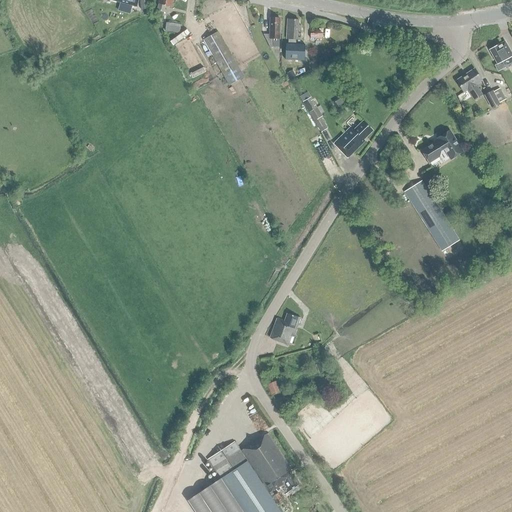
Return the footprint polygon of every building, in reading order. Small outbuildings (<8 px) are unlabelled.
[(112,0),(120,3),(118,11),(130,14),(132,6),(136,7),(137,0),(112,0)] [(159,0),(159,4),(157,11),(164,13),(166,7),(172,8),(173,0),(159,0)] [(168,15),(165,32),(179,34),(180,30),(183,31),(184,27),(185,27),(186,18),(168,15)] [(279,48),(280,42),(279,42),(280,19),(271,19),(271,36),(264,35),(271,49),(274,48),(279,48)] [(286,44),(285,60),(304,61),(305,45),(296,45),(296,39),(301,40),(301,26),(298,26),(299,20),(287,20),(287,39),(288,39),(288,44),(286,44)] [(237,67),(218,33),(204,41),(224,75),(237,67)] [(505,68),(511,64),(511,55),(504,42),(489,50),(497,65),(502,62),(505,68)] [(455,79),(463,93),(468,91),(473,100),(482,95),(476,84),(481,81),(474,69),(455,79)] [(292,71),(287,74),(291,82),(297,79),(292,71)] [(506,100),(500,88),(494,92),(500,103),(506,100)] [(500,104),(493,90),(484,95),(491,108),(500,104)] [(303,103),(321,133),(327,130),(320,119),(322,118),(310,98),(303,103)] [(334,144),(349,158),(365,141),(363,140),(373,130),(363,121),(354,131),(350,128),(334,144)] [(455,156),(464,150),(451,129),(438,137),(441,142),(438,144),(436,140),(422,149),(430,161),(440,155),(439,154),(441,149),(444,147),(450,148),(454,154),(455,156)] [(406,191),(448,258),(464,247),(423,181),(406,191)] [(277,318),(269,338),(289,345),(296,326),(297,327),(300,318),(286,313),(283,320),(277,318)] [(322,362),(315,365),(319,374),(325,371),(322,362)] [(275,382),(267,385),(270,396),(279,393),(275,382)] [(242,448),(270,491),(285,481),(291,490),(299,484),(290,471),(293,470),(268,432),(242,448)] [(215,483),(188,501),(195,511),(280,511),(234,442),(208,459),(218,475),(212,479),(215,483)] [(278,493),(272,497),(278,506),(284,502),(278,493)]
